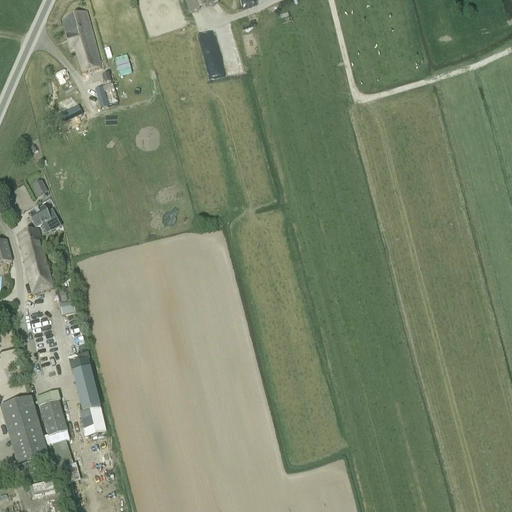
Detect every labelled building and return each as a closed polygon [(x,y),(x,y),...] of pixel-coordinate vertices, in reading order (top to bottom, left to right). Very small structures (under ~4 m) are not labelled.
[(184,0),(190,14),(218,2),(217,0),(184,0)] [(87,14),(68,20),(62,21),(71,52),(76,51),(82,73),(101,68),(87,14)] [(210,74),(235,69),(227,32),(214,35),(214,34),(202,36),(210,74)] [(110,75),(102,77),(105,86),(111,84),(112,84),(110,75)] [(95,91),(101,110),(108,108),(103,89),(95,91)] [(126,111),(141,177),(172,170),(155,96),(143,98),(145,107),(126,111)] [(67,107),(56,114),(65,130),(77,123),(67,107)] [(42,184),(33,188),(38,198),(47,194),(42,184)] [(55,218),(50,220),(44,209),(29,216),(35,230),(42,226),(45,232),(50,229),(51,230),(59,226),(55,218)] [(32,295),(53,290),(38,232),(18,237),(32,295)] [(0,266),(11,264),(6,243),(0,244),(0,266)] [(73,301),(70,290),(57,293),(59,304),(73,301)] [(62,318),(75,315),(73,303),(60,306),(62,318)] [(31,329),(42,327),(40,314),(28,316),(31,329)] [(70,365),(89,360),(88,355),(68,359),(70,365)] [(91,371),(73,375),(82,414),(100,410),(91,371)] [(18,467),(49,458),(32,401),(1,410),(18,467)] [(68,434),(59,403),(40,409),(48,438),(44,439),(47,448),(70,441),(67,434),(68,434)] [(106,435),(100,410),(82,414),(81,414),(80,415),(85,440),(106,435)] [(28,489),(30,498),(51,493),(49,483),(28,489)]
